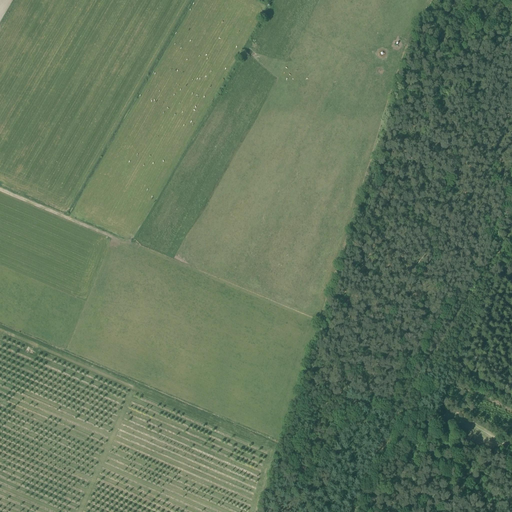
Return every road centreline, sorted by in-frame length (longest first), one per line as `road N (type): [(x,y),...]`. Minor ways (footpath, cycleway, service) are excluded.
road 1 (track): [(511,189),(334,511)]
road 2 (unknown): [(511,224),(347,511)]
road 3 (track): [(127,243),(0,189)]
